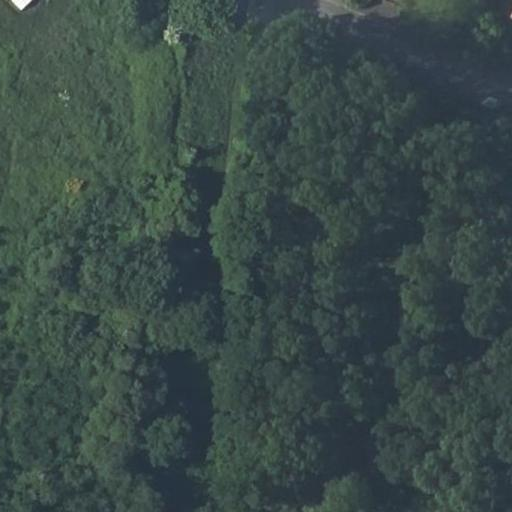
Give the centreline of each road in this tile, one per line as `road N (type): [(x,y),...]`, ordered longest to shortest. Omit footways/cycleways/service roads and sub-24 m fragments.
road 1 (track): [(241,0),(219,50),(210,298),(214,474),(230,511)]
road 2 (unclassified): [(254,0),(511,107)]
